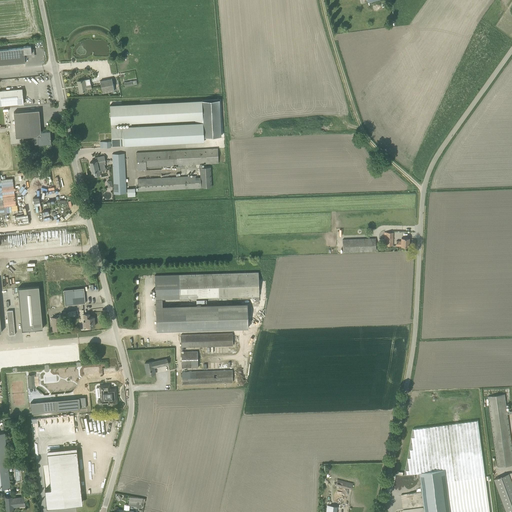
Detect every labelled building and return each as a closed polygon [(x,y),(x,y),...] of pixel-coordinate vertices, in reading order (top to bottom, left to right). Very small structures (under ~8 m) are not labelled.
[(19,48),(20,63),(25,62),(25,55),(27,55),(28,56),(29,56),(34,56),(33,49),(31,50),(31,45),(23,46),(24,48),(19,48)] [(19,48),(0,49),(0,64),(20,63),(19,48)] [(90,78),(86,79),(77,81),(79,93),(88,91),(87,89),(92,88),(91,84),(90,78)] [(100,81),(103,93),(114,91),(112,78),(100,81)] [(0,90),(0,105),(24,103),(22,88),(0,90)] [(112,146),(204,141),(204,137),(220,136),(218,100),(110,105),(112,146)] [(14,112),(16,137),(34,136),(34,145),(39,144),(39,145),(51,144),(50,131),(41,132),(39,110),(14,112)] [(196,176),(174,177),(137,179),(138,191),(201,188),(201,187),(211,186),(211,167),(202,167),(202,164),(218,163),(217,148),(136,152),(137,170),(146,170),(146,167),(177,165),(177,167),(182,167),(182,165),(200,164),(200,177),(196,177),(196,176)] [(112,154),(114,194),(127,193),(125,153),(112,154)] [(105,169),(103,163),(105,162),(104,156),(96,158),(96,161),(90,162),(92,172),(94,171),(95,176),(100,175),(99,170),(100,170),(103,169),(103,170),(104,169),(105,169)] [(128,196),(136,196),(136,188),(128,188),(128,196)] [(392,245),(392,232),(384,232),(384,239),(386,239),(386,245),(392,245)] [(343,252),(376,251),(375,238),(342,239),(343,252)] [(397,241),(396,246),(409,246),(409,238),(402,238),(401,241),(397,241)] [(258,276),(258,272),(179,274),(180,298),(184,298),(184,299),(187,299),(187,298),(243,296),(257,296),(255,302),(259,302),(259,296),(259,292),(263,292),(262,289),(259,289),(259,280),(262,280),(262,275),(258,276)] [(179,274),(155,275),(156,299),(162,299),(180,298),(179,274)] [(18,288),(22,330),(43,328),(39,286),(18,288)] [(63,290),(65,305),(85,303),(84,288),(63,290)] [(197,300),(197,305),(162,306),(162,299),(156,299),(156,306),(157,331),(157,330),(248,328),(248,316),(251,316),(251,304),(201,305),(201,304),(207,304),(206,299),(197,300)] [(8,322),(9,335),(15,334),(13,310),(7,311),(7,319),(6,319),(6,322),(8,322)] [(84,318),(85,318),(86,327),(95,326),(94,317),(90,317),(89,313),(84,314),(84,318)] [(60,317),(52,317),(53,330),(62,329),(60,317)] [(233,345),(232,333),(181,335),(181,347),(233,345)] [(198,367),(197,351),(181,352),(182,368),(198,367)] [(153,362),(152,361),(145,363),(147,376),(155,374),(154,367),(168,364),(167,359),(153,362)] [(233,382),(232,370),(182,372),(182,384),(233,382)] [(36,387),(35,374),(27,374),(28,388),(36,387)] [(117,394),(115,394),(114,389),(109,389),(109,388),(109,385),(101,386),(102,398),(99,398),(98,399),(98,400),(97,400),(97,401),(98,402),(98,403),(98,404),(99,404),(100,405),(106,404),(106,407),(114,406),(115,405),(116,405),(117,404),(118,403),(118,402),(118,401),(117,394)] [(511,464),(511,447),(507,414),(507,412),(505,394),(488,396),(497,467),(511,464)] [(86,407),(85,397),(31,402),(32,412),(86,407)] [(489,511),(482,456),(465,458),(461,423),(420,428),(413,429),(412,429),(411,435),(405,473),(404,475),(420,473),(425,511),(489,511)] [(4,433),(0,433),(0,488),(10,487),(7,461),(4,433)] [(47,508),(65,506),(65,505),(81,503),(81,496),(82,496),(77,450),(47,453),(48,465),(51,489),(45,489),(47,508)] [(511,511),(511,481),(509,473),(494,479),(507,511),(511,511)] [(336,485),(351,489),(353,483),(337,479),(336,485)] [(13,505),(15,505),(19,505),(19,506),(25,505),(25,506),(24,498),(12,499),(12,496),(5,497),(7,509),(13,509),(13,505)] [(129,497),(129,505),(137,506),(137,507),(142,508),(143,498),(129,497)]
